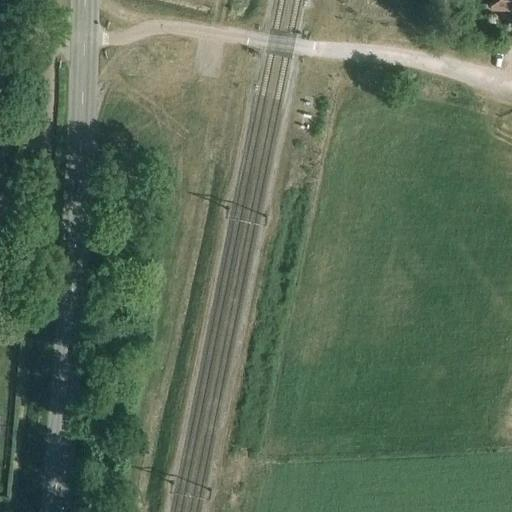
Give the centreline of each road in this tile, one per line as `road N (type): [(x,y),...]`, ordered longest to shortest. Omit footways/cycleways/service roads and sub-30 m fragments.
road 1 (secondary): [(54,511),(77,238),(83,40)]
road 2 (track): [(511,87),(419,65),(163,29),(83,40)]
road 3 (residential): [(0,287),(32,249),(41,213),(43,40)]
